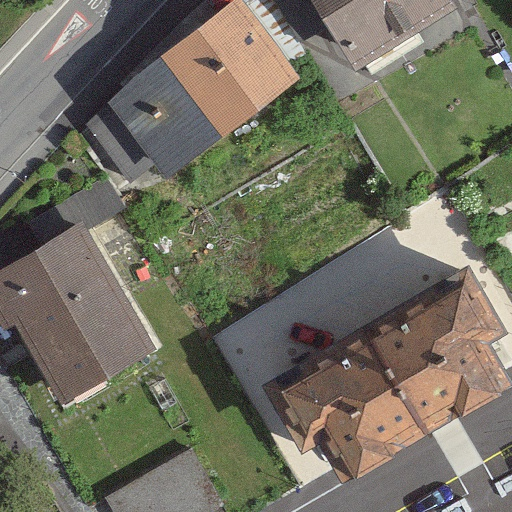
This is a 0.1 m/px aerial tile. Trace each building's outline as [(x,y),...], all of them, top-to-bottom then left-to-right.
[(310,0),(359,81),(458,21),(444,0),(310,0)] [(240,12),(85,128),(128,186),(151,170),(167,191),(300,92),(240,12)] [(14,336),(54,410),(152,356),(84,231),(0,276),(0,330),(6,341),(14,336)] [(511,290),(498,267),(392,329),(451,429),(511,394),(511,346),(508,341),(511,338),(511,290)] [(338,441),(361,480),(451,429),(392,329),(282,393),(317,453),(338,441)] [(110,501),(116,511),(206,511),(218,505),(188,455),(110,501)]
